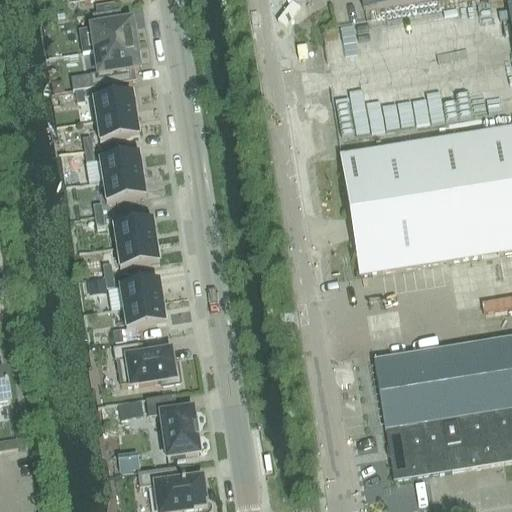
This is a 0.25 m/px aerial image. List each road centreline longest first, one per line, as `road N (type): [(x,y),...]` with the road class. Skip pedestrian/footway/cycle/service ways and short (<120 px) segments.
road 1 (unclassified): [(260,0),(341,511)]
road 2 (tertiary): [(243,511),(166,0)]
